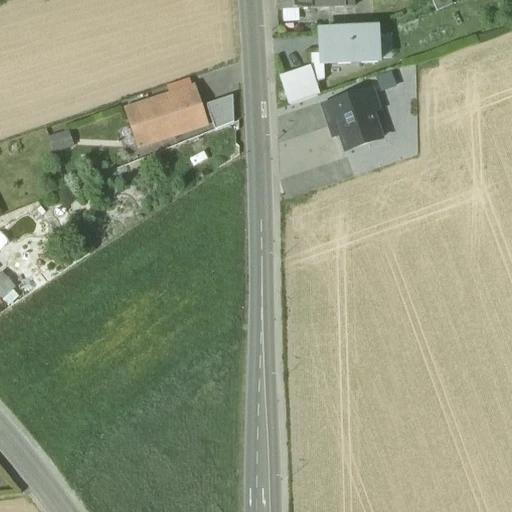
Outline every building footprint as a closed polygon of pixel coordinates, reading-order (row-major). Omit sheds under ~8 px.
[(275,0),(276,12),(311,11),(310,0),(275,0)] [(330,0),(331,10),(345,9),(344,2),(349,2),(348,0),(330,0)] [(375,32),(319,34),(320,56),(321,67),(323,67),(377,64),(375,32)] [(320,56),(310,56),(310,71),(308,72),(313,85),(323,82),(323,67),(321,67),(320,56)] [(308,71),(281,81),(290,107),(317,97),(313,85),(308,72),(308,71)] [(392,74),(377,77),(381,92),(395,89),(392,74)] [(192,92),(128,113),(139,147),(172,136),(170,129),(201,119),(192,92)] [(377,113),(370,93),(323,109),(329,127),(335,125),(345,153),(380,141),(371,115),(377,113)] [(233,99),(206,108),(214,133),(233,124),(233,99)] [(0,306),(4,303),(8,307),(20,296),(1,274),(0,274),(0,306)]
